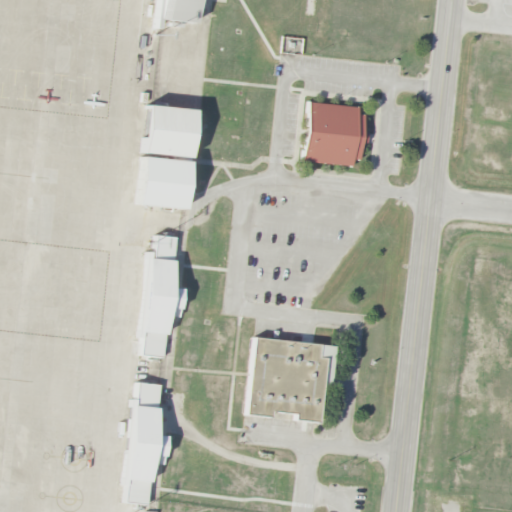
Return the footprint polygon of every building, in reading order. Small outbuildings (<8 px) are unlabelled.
[(191,24),(193,0),(154,0),(152,19),(191,24)] [(299,162),(306,101),(355,107),(354,114),(361,115),(356,161),(349,160),(348,167),(299,162)] [(185,159),(138,154),(142,106),(190,111),(185,159)] [(180,210),(185,163),(138,158),(132,205),(180,210)] [(160,359),(164,318),(175,319),(178,291),(167,289),(172,239),(149,236),(136,356),(160,359)] [(242,415),(251,337),(317,344),(315,356),(322,357),(315,423),(291,420),(292,413),(269,410),(268,417),(242,415)] [(148,505),(152,464),(163,465),(166,435),(153,434),(158,385),(134,383),(122,502),(148,505)]
